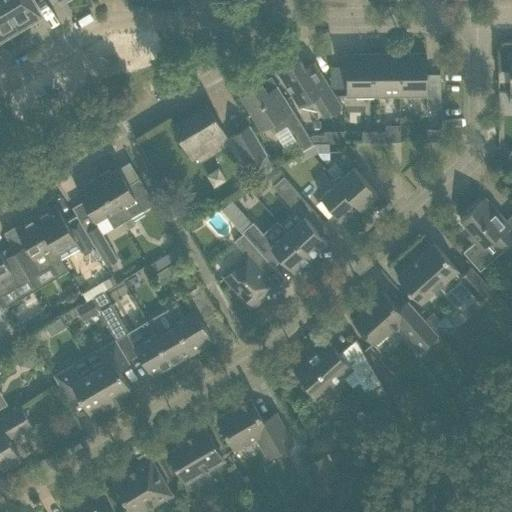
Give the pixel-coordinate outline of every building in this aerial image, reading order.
[(17,26),(1,0),(0,0),(0,36),(1,36),(3,40),(15,33),(12,29),(17,26)] [(40,12),(33,0),(1,0),(17,26),(27,20),(29,25),(41,18),(38,14),(40,12)] [(399,53),(373,54),(373,95),(400,95),(399,53)] [(426,53),(399,53),(400,95),(426,94),(426,53)] [(373,95),(373,54),(346,54),(346,95),(373,95)] [(341,104),(332,90),(321,73),(314,61),(305,67),(299,58),(277,72),(298,105),(299,104),(301,107),(315,110),(317,108),(323,117),(341,104)] [(309,136),(297,116),(286,99),(277,84),(266,91),(261,82),(240,95),(250,112),(261,129),(269,124),(275,131),(286,125),(301,150),(305,148),(313,143),(308,136),(309,136)] [(426,99),(426,108),(441,108),(441,99),(426,99)] [(173,126),(192,157),(226,138),(207,106),(173,126)] [(228,135),(238,152),(246,165),(266,154),(248,123),(228,135)] [(439,137),(439,128),(426,128),(426,137),(439,137)] [(385,130),(373,131),(374,141),(385,141),(385,130)] [(374,141),(373,131),(362,131),(362,141),(374,141)] [(312,134),(309,136),(308,136),(313,143),(314,142),(323,142),(323,134),(312,134)] [(314,142),(313,143),(305,148),(309,156),(317,151),(314,142)] [(328,142),(323,142),(314,142),(317,151),(329,151),(328,142)] [(305,148),(301,150),(297,152),(301,160),(309,156),(305,148)] [(336,163),(328,170),(335,178),(344,171),(336,163)] [(353,166),(336,181),(359,206),(358,207),(362,210),(366,206),(364,204),(377,193),(363,178),(353,166)] [(212,185),(225,178),(219,167),(206,175),(212,185)] [(96,177),(122,222),(126,229),(133,225),(129,217),(131,216),(124,203),(134,197),(141,210),(154,203),(139,178),(128,184),(118,168),(110,172),(109,170),(96,177)] [(273,185),(282,194),(290,203),(299,194),(283,176),(273,185)] [(113,227),(122,222),(96,177),(83,185),(85,187),(77,191),(95,221),(105,214),(113,227)] [(359,206),(336,181),(320,196),(327,204),(340,219),(350,209),(353,212),(358,207),(359,206)] [(256,187),(251,191),(256,197),(261,193),(256,187)] [(462,251),(479,270),(494,256),(485,245),(490,240),(488,239),(497,231),(506,240),(511,234),(511,227),(485,197),(473,207),(472,205),(466,211),(467,212),(459,219),(471,232),(467,235),(474,243),(469,247),(468,246),(462,251)] [(47,206),(34,214),(60,258),(80,247),(86,258),(97,252),(98,251),(86,231),(76,214),(65,221),(56,204),(48,208),(47,206)] [(25,244),(14,251),(29,276),(51,264),(57,275),(66,270),(59,259),(60,258),(34,214),(21,221),(22,223),(15,228),(25,244)] [(303,216),(287,231),(310,257),(327,242),(303,216)] [(241,231),(243,233),(249,240),(258,231),(251,223),(241,231)] [(97,224),(86,231),(98,251),(97,252),(105,266),(117,259),(97,224)] [(310,257),(287,231),(270,246),(293,272),(310,257)] [(249,240),(243,233),(234,241),(246,255),(224,275),(244,297),(242,298),(251,308),(264,296),(262,295),(273,285),(258,268),(267,260),(253,245),(249,240)] [(396,276),(420,303),(439,286),(445,293),(460,279),(480,301),(491,290),(470,266),(462,274),(434,242),(396,276)] [(150,263),(155,271),(183,254),(179,247),(150,263)] [(0,293),(29,276),(14,251),(3,257),(0,251),(0,293)] [(112,276),(105,280),(109,287),(116,283),(112,276)] [(165,309),(175,325),(176,324),(193,352),(206,345),(204,343),(212,338),(202,322),(217,313),(200,284),(183,294),(192,311),(183,316),(176,303),(165,309)] [(432,327),(425,319),(408,300),(398,309),(381,289),(359,309),(361,312),(352,320),(373,343),(386,332),(392,340),(402,332),(419,351),(428,343),(435,351),(443,343),(437,336),(438,334),(432,327)] [(92,298),(115,338),(115,339),(128,331),(104,291),(92,298)] [(433,312),(425,319),(432,327),(440,320),(433,312)] [(154,316),(146,321),(171,365),(193,352),(176,324),(175,325),(163,331),(154,316)] [(171,365),(146,321),(137,326),(144,339),(133,345),(151,374),(158,370),(159,372),(171,365)] [(103,363),(92,370),(112,404),(126,396),(124,393),(131,389),(119,369),(129,362),(119,345),(115,339),(115,338),(95,350),(103,363)] [(367,360),(355,339),(340,353),(326,338),(292,369),(314,393),(328,380),(333,385),(343,376),(351,386),(359,382),(364,391),(380,382),(367,360)] [(17,348),(13,361),(30,366),(34,353),(17,348)] [(112,404),(92,370),(80,376),(73,363),(53,375),(67,399),(78,393),(89,413),(97,408),(99,412),(112,404)] [(402,414),(414,407),(408,397),(399,396),(393,399),(402,414)] [(242,408),(239,404),(216,417),(234,448),(255,436),(267,458),(293,442),(286,430),(276,412),(263,420),(252,402),(242,408)] [(20,457),(6,435),(29,421),(20,405),(0,416),(0,465),(5,462),(6,465),(20,457)] [(183,442),(167,451),(185,482),(223,460),(203,425),(181,438),(183,442)] [(328,455),(315,462),(326,481),(327,483),(329,485),(341,477),(340,475),(328,455)] [(126,470),(128,473),(113,482),(131,511),(139,511),(171,493),(149,456),(126,470)] [(315,462),(304,469),(317,489),(326,483),(327,483),(326,481),(315,462)] [(80,511),(109,511),(101,499),(80,511)]
